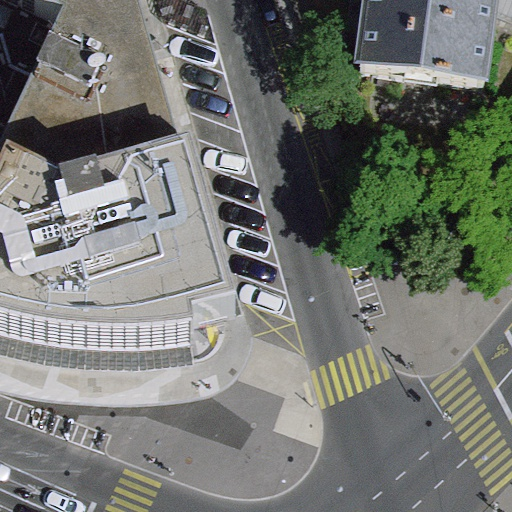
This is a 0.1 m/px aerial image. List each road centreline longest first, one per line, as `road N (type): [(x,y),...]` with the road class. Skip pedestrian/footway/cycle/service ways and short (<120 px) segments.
road 1 (tertiary): [(397,511),(355,399),(237,0)]
road 2 (secondary): [(511,396),(403,511)]
road 3 (primary): [(0,455),(130,511)]
